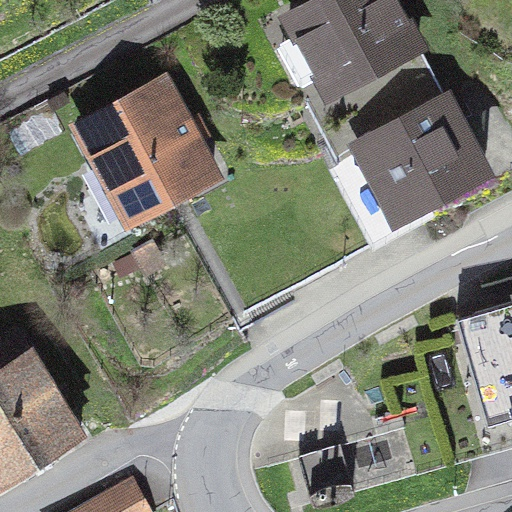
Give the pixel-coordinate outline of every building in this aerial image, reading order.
[(441,0),(335,0),(304,17),(357,112),(470,50),(441,0)] [(194,69),(98,122),(161,234),(256,181),(194,69)] [(511,153),(476,89),(382,141),(432,230),(511,185),(511,153)] [(511,309),(479,319),(511,426),(511,309)] [(61,334),(0,367),(0,449),(22,488),(117,435),(61,334)] [(158,511),(140,478),(75,511),(158,511)]
